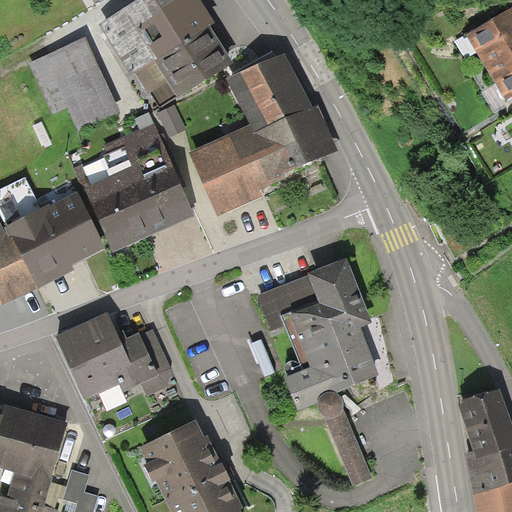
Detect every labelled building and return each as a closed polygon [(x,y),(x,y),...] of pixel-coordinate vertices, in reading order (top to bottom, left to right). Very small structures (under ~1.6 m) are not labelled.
[(200,0),(140,0),(98,26),(130,77),(134,75),(148,97),(168,85),(178,100),(234,66),(211,28),(216,25),(200,0)] [(511,8),(465,37),(506,103),(511,99),(511,8)] [(120,112),(85,38),(29,64),(53,115),(67,108),(78,132),(120,112)] [(250,127),(189,155),(218,218),(264,197),(261,191),(288,179),(287,176),(340,152),(319,107),(313,110),(287,54),(228,81),(250,127)] [(127,136),(167,230),(195,219),(154,124),(127,136)] [(167,230),(127,136),(103,146),(117,177),(87,189),(115,253),(167,230)] [(5,228),(36,291),(74,272),(72,267),(106,249),(77,192),(5,228)] [(0,308),(36,291),(5,228),(0,218),(0,308)] [(372,324),(347,260),(257,296),(273,333),(285,327),(304,373),(285,381),(299,414),(318,406),(317,408),(318,413),(321,416),(325,419),(329,420),(333,420),(338,418),(341,415),(343,411),(343,410),(343,407),(342,402),(340,399),(336,396),(347,391),(379,377),(360,329),(372,324)] [(109,315),(56,338),(85,402),(120,386),(124,394),(159,378),(140,336),(140,335),(128,340),(124,331),(118,334),(109,315)] [(154,330),(140,336),(159,378),(172,372),(154,330)] [(511,423),(500,391),(458,403),(473,453),(465,454),(473,495),(511,483),(511,423)] [(0,470),(14,474),(6,500),(1,498),(0,502),(0,511),(43,511),(69,424),(0,404),(0,470)] [(372,478),(343,410),(343,411),(341,415),(338,418),(333,420),(329,420),(325,419),(352,486),(372,478)] [(204,438),(196,422),(139,449),(147,466),(144,467),(152,485),(156,483),(169,511),(240,511),(243,510),(208,437),(204,438)] [(511,511),(511,483),(473,495),(475,511),(511,511)]
